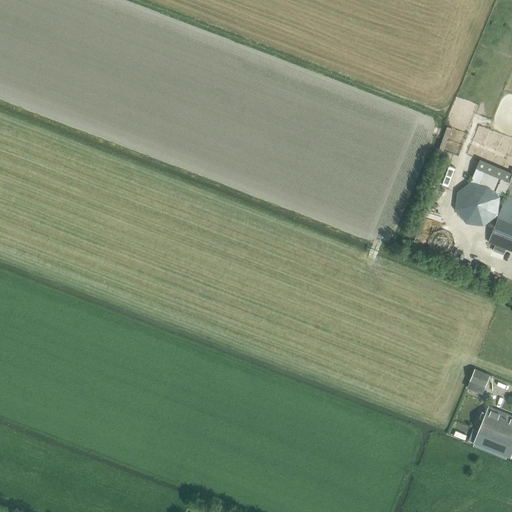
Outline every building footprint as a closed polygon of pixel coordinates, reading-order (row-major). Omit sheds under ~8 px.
[(511,173),(481,160),(471,183),(505,197),(506,195),(511,197),(511,173)] [(486,205),(486,204),(486,201),(485,199),(483,196),(482,194),(481,193),(478,192),(474,191),(471,191),(468,191),(466,192),(463,194),(461,196),(460,198),(459,201),(459,203),(459,206),(459,209),(461,211),(462,213),(464,215),(467,217),(470,218),(472,218),(475,218),(477,217),(482,214),(484,212),(485,209),(486,207),(486,205)] [(511,222),(499,218),(489,243),(496,246),(493,251),(504,255),(507,250),(511,252),(511,222)] [(475,238),(472,243),(488,251),(491,246),(475,238)] [(490,376),(475,370),(468,388),(483,394),(490,376)] [(511,456),(511,415),(489,406),(478,432),(474,430),(469,441),(474,443),(475,443),(474,446),(505,458),(506,456),(511,458),(511,456)] [(453,436),(465,441),(467,435),(455,430),(453,436)]
